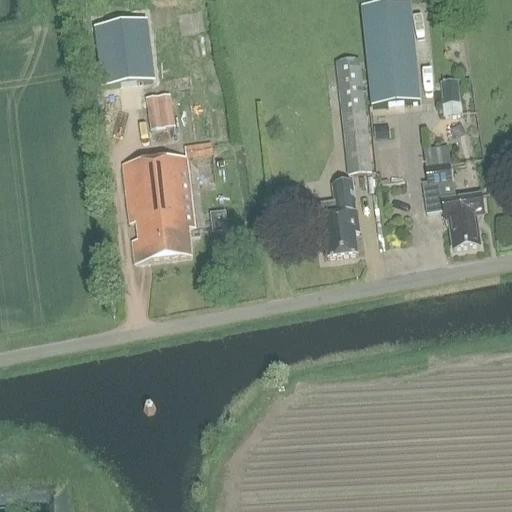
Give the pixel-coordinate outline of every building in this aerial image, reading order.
[(361,11),(372,111),(421,106),(410,6),(361,11)] [(147,23),(94,30),(102,91),(154,84),(147,23)] [(357,64),(334,67),(349,180),(371,177),(357,64)] [(458,84),(440,86),(443,120),(461,118),(458,84)] [(185,118),(203,116),(201,101),(184,103),(185,118)] [(147,106),(150,132),(174,129),(170,103),(147,106)] [(389,130),(374,130),(375,144),(390,143),(389,130)] [(214,142),(187,146),(188,158),(216,154),(214,142)] [(450,169),(450,168),(448,150),(424,153),(426,172),(450,169)] [(194,231),(186,161),(123,168),(130,227),(139,226),(141,244),(132,245),(135,268),(191,261),(188,232),(194,231)] [(450,169),(426,172),(428,189),(422,190),(427,219),(444,217),(446,231),(450,230),(453,254),(480,250),(475,221),(484,220),(481,199),(456,203),(450,169)] [(334,205),(316,207),(320,242),(325,242),(327,263),(357,259),(355,238),(359,237),(357,214),(356,214),(352,185),(332,188),(334,205)] [(226,215),(210,217),(212,236),(227,234),(226,215)]
